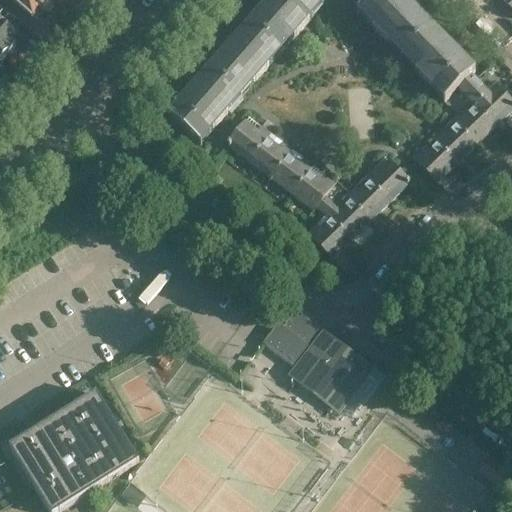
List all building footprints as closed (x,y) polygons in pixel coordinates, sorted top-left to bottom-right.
[(8,0),(32,20),(37,14),(41,17),(53,2),(50,0),(8,0)] [(322,8),(313,0),(273,0),(250,27),(281,54),(322,8)] [(367,0),(369,1),(356,15),(400,59),(431,29),(402,0),(367,0)] [(511,0),(504,0),(502,2),(511,12),(511,0)] [(0,57),(3,60),(14,47),(11,44),(17,37),(0,23),(0,57)] [(239,101),(281,54),(250,27),(209,74),(239,101)] [(431,29),(400,59),(444,104),(475,74),(431,29)] [(239,101),(209,74),(168,120),(198,147),(239,101)] [(503,120),(511,111),(511,104),(495,87),(484,98),(471,84),(461,93),(474,107),(492,124),(500,117),(503,120)] [(484,138),(495,128),(492,124),(474,107),(463,117),(459,112),(450,121),(455,125),(472,143),(480,135),(484,138)] [(227,147),(249,164),(266,141),(269,137),(259,130),(256,134),(244,125),(227,147)] [(431,139),(436,144),(453,162),(461,153),(465,157),(476,146),(472,143),(455,125),(444,135),(440,131),(431,139)] [(266,141),(249,164),(270,180),(288,157),(291,153),(281,146),(278,150),(266,141)] [(456,165),(453,162),(436,144),(425,154),(421,149),(412,158),(433,180),(442,173),(445,176),(456,165)] [(288,157),(270,180),(292,196),(309,173),(312,169),(303,162),(299,166),(288,157)] [(366,178),(369,182),(387,200),(394,193),(398,196),(410,184),(389,163),(378,174),(374,170),(366,178)] [(309,173),(292,196),(314,213),(317,210),(324,215),(332,204),(325,199),(335,185),(325,178),(321,182),(309,173)] [(346,197),(350,201),(367,219),(375,211),(378,215),(390,203),(387,200),(369,182),(358,193),(355,189),(346,197)] [(332,204),(324,215),(330,220),(348,238),(355,230),(359,234),(371,222),(367,219),(350,201),(340,211),(332,204)] [(352,241),(348,238),(330,220),(321,229),(317,226),(306,236),(331,261),(352,241)] [(172,227),(164,221),(158,229),(166,235),(172,227)] [(72,242),(85,263),(105,251),(92,230),(72,242)] [(22,273),(34,295),(56,282),(44,260),(22,273)] [(84,277),(97,298),(118,285),(105,264),(84,277)] [(45,330),(66,318),(54,297),(33,309),(45,330)] [(323,335),(294,313),(283,328),(279,325),(270,336),(263,346),(301,376),(299,379),(351,419),(378,384),(320,339),(323,335)] [(3,330),(0,331),(0,358),(14,351),(3,330)] [(95,396),(28,438),(8,450),(46,511),(62,511),(138,464),(95,396)] [(421,428),(455,453),(463,443),(429,417),(421,428)]
